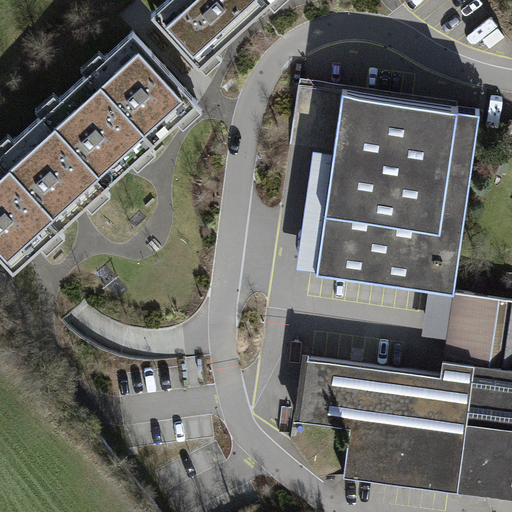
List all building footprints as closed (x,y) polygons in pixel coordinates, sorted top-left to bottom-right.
[(165,0),(154,10),(201,60),(266,0),(165,0)] [(131,34),(0,152),(0,259),(10,270),(194,103),(131,34)] [(333,155),(318,270),(447,286),(470,108),(299,84),(290,145),(333,155)] [(511,282),(473,278),(470,296),(511,301),(511,282)] [(511,301),(470,296),(450,294),(442,363),(511,371),(511,301)] [(457,493),(511,499),(511,371),(442,363),(436,362),(435,377),(303,360),(296,418),(349,424),(343,479),(457,493)]
